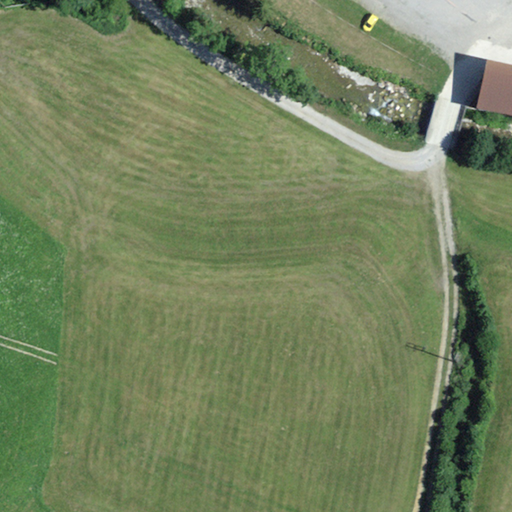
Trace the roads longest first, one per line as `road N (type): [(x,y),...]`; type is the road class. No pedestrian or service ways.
road 1 (track): [(429,170),(467,335),(469,405),(448,511)]
road 2 (track): [(453,296),(429,419)]
